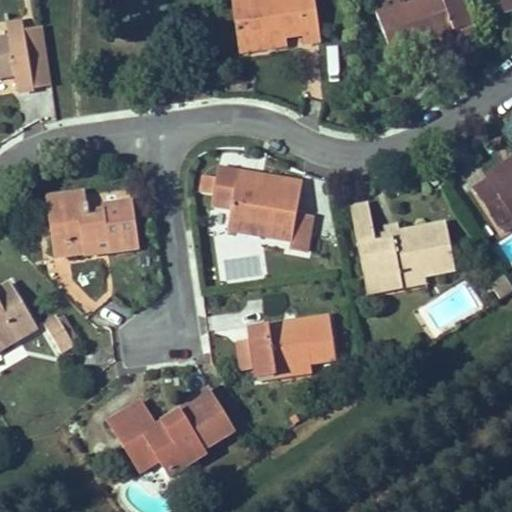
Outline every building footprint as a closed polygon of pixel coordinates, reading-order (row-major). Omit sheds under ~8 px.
[(321,42),(315,0),(251,0),(233,3),(238,45),(283,39),(303,36),(304,44),(321,42)] [(455,32),(474,25),(464,0),(423,0),(416,2),(403,7),(400,0),(380,0),(372,3),(392,56),(426,43),(429,51),(458,40),(455,32)] [(511,0),(502,0),(506,12),(511,9),(511,0)] [(34,90),(24,31),(23,23),(6,26),(8,38),(0,39),(0,79),(15,77),(18,93),(34,90)] [(458,40),(477,33),(474,25),(455,32),(458,40)] [(52,87),(43,28),(24,31),(34,90),(52,87)] [(284,46),(283,39),(238,45),(239,53),(284,46)] [(494,187),(511,175),(511,160),(487,177),(490,180),(494,187)] [(297,217),(303,184),(218,170),(212,207),(232,210),(228,231),(292,242),(290,249),(306,252),(312,219),(297,217)] [(511,227),(511,175),(494,187),(490,180),(475,190),(498,226),(500,225),(507,220),(511,227)] [(140,249),(133,203),(102,208),(103,213),(89,215),(86,194),(47,200),(55,258),(87,253),(86,247),(107,244),(108,253),(140,249)] [(457,279),(446,224),(375,237),(369,205),(351,209),(364,274),(379,271),(384,298),(384,299),(404,296),(403,290),(427,285),(457,279)] [(511,227),(507,220),(500,225),(508,238),(511,235),(511,227)] [(108,253),(107,244),(86,247),(87,253),(87,256),(108,253)] [(384,298),(379,271),(364,274),(369,301),(384,298)] [(511,293),(511,287),(505,277),(493,285),(503,299),(511,293)] [(38,330),(11,284),(0,290),(0,346),(17,337),(20,341),(38,330)] [(404,296),(428,291),(427,285),(403,290),(404,296)] [(74,346),(58,318),(46,329),(61,354),(74,346)] [(336,361),(330,319),(250,330),(252,342),(256,370),(258,381),(275,378),(274,370),(310,364),(336,361)] [(0,352),(20,341),(17,337),(0,346),(0,352)] [(256,370),(252,342),(237,344),(241,372),(256,370)] [(311,373),(310,364),(274,370),(275,378),(311,373)] [(233,433),(208,393),(176,412),(179,416),(156,430),(141,404),(110,423),(140,473),(159,462),(169,478),(205,456),(202,452),(233,433)]
